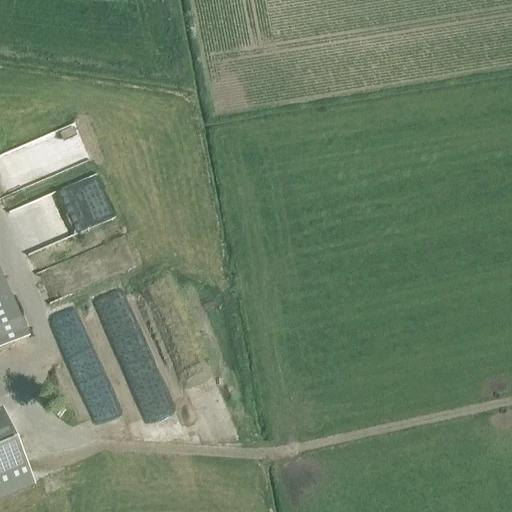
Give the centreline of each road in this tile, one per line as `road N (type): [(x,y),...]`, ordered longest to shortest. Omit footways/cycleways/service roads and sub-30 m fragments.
road 1 (unclassified): [(0,398),(31,437),(252,453),(294,447)]
road 2 (track): [(294,447),(511,400)]
